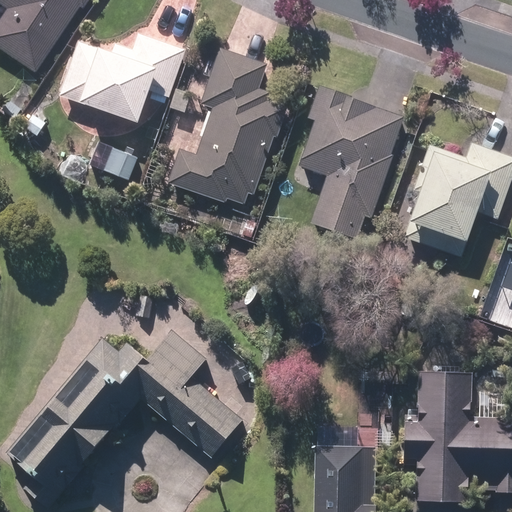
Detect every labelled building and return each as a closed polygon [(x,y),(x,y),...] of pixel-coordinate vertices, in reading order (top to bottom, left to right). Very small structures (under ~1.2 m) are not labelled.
[(0,0),(0,11),(2,13),(0,16),(0,54),(34,77),(79,9),(82,11),(89,0),(0,0)] [(132,52),(114,45),(110,55),(76,44),(56,101),(136,128),(148,93),(167,100),(184,51),(138,35),(132,52)] [(267,66),(219,50),(199,108),(211,112),(196,158),(179,152),(167,186),(222,205),(224,201),(247,209),(251,197),(255,198),(288,100),(280,97),(259,90),(267,66)] [(311,123),(296,168),(323,177),(307,226),(355,242),(363,219),(368,221),(403,119),(397,117),(358,104),(316,89),(305,120),(311,123)] [(511,159),(466,145),(461,160),(426,149),(412,193),(416,194),(400,241),(460,261),(476,215),(496,222),(511,172),(511,159)] [(30,490),(55,511),(146,401),(215,459),(246,422),(197,381),(213,363),(180,335),(156,365),(133,346),(125,354),(109,342),(14,456),(41,477),(30,490)] [(500,387),(510,392),(511,391),(511,362),(501,366),(496,376),(500,387)] [(425,505),(475,507),(476,489),(511,490),(511,421),(511,400),(511,396),(480,395),(481,379),(464,378),(464,368),(436,367),(435,377),(430,377),(429,420),(412,419),(410,466),(427,467),(425,505)] [(373,511),(376,446),(311,444),(308,511),(373,511)]
